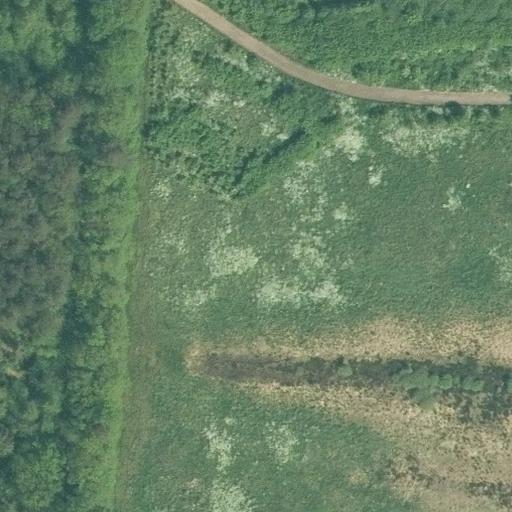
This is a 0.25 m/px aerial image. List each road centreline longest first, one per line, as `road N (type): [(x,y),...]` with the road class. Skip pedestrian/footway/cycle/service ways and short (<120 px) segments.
road 1 (track): [(92,0),(53,511)]
road 2 (track): [(183,0),(328,83),(413,97),(511,99)]
